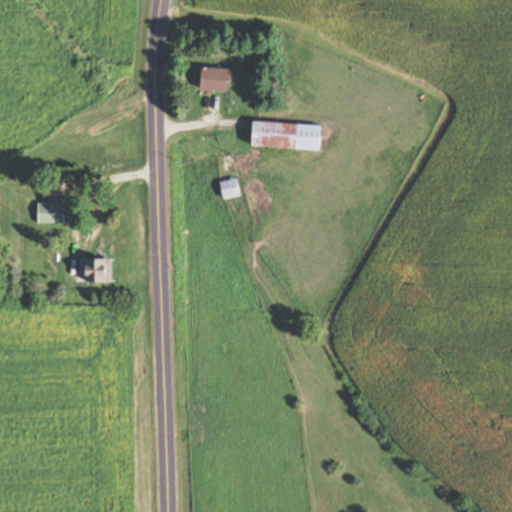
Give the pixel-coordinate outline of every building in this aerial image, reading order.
[(232,92),(232,69),(205,68),(204,91),(232,92)] [(325,125),(256,123),(255,148),(324,151),(325,125)] [(242,195),(237,178),(218,184),(223,201),(242,195)] [(67,203),(35,203),(35,224),(67,224),(67,203)] [(67,282),(116,282),(116,259),(67,259),(67,282)]
